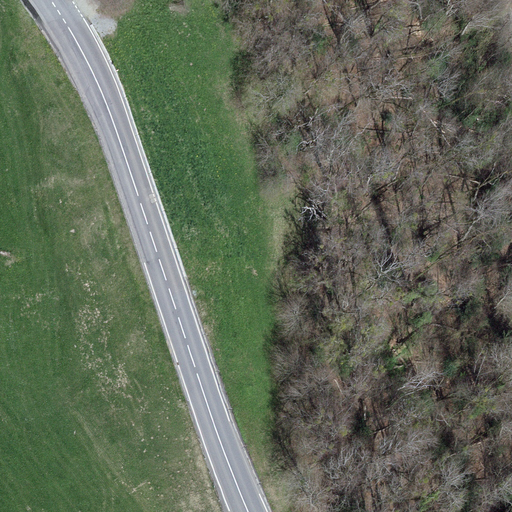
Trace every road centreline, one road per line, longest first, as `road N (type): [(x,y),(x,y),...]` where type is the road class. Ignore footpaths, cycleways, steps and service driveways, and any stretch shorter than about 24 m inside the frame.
road 1 (primary): [(248,511),(102,94),(51,0)]
road 2 (motorway): [(106,0),(511,87)]
